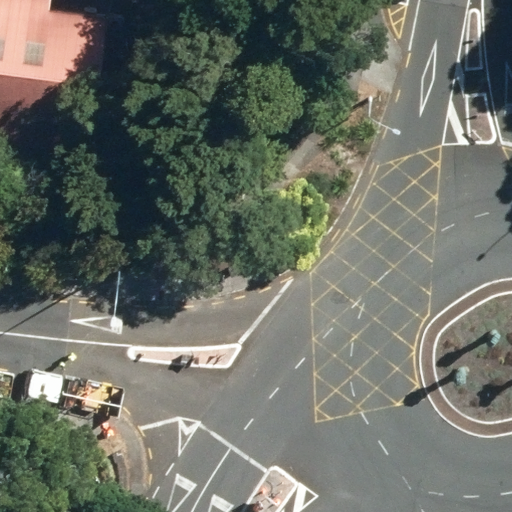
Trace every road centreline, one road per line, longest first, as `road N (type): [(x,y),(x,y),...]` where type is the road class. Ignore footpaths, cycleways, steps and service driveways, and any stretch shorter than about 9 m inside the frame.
road 1 (tertiary): [(69,339),(256,317),(362,291)]
road 2 (secondary): [(396,258),(444,0)]
road 3 (tertiary): [(190,511),(232,444),(354,389)]
road 4 (tertiary): [(354,389),(150,385)]
road 5 (tertiary): [(189,511),(150,385)]
road 6 (secondary): [(396,258),(440,226),(511,213)]
